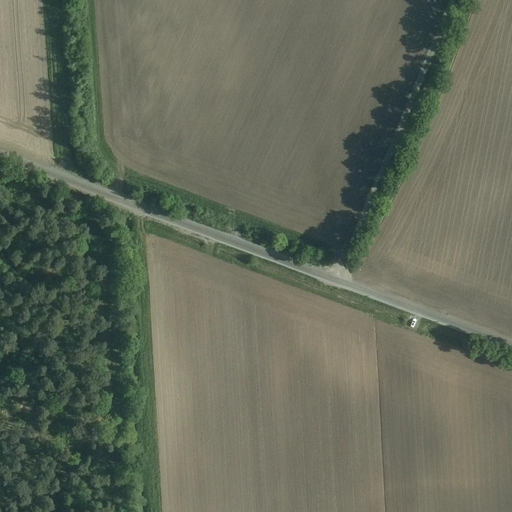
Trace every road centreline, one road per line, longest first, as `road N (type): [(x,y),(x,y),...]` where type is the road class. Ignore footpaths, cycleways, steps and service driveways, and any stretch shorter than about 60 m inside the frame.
road 1 (unclassified): [(337,281),(0,156)]
road 2 (unclassified): [(337,281),(451,0)]
road 3 (track): [(123,200),(120,179),(99,148),(89,0)]
road 4 (unclassified): [(511,346),(337,281)]
